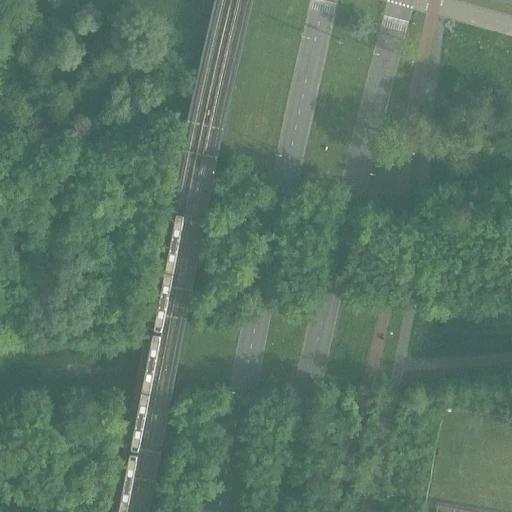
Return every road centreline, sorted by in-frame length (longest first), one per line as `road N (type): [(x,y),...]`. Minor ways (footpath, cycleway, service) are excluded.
road 1 (secondary): [(284,511),(397,0)]
road 2 (secondary): [(322,0),(222,511)]
